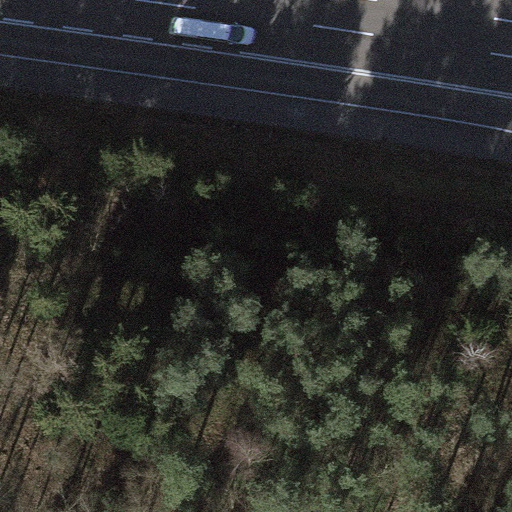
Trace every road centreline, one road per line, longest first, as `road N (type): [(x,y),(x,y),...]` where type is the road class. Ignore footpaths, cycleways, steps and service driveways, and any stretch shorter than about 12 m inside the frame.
road 1 (motorway): [(248,0),(511,105)]
road 2 (motorway): [(248,0),(511,41)]
